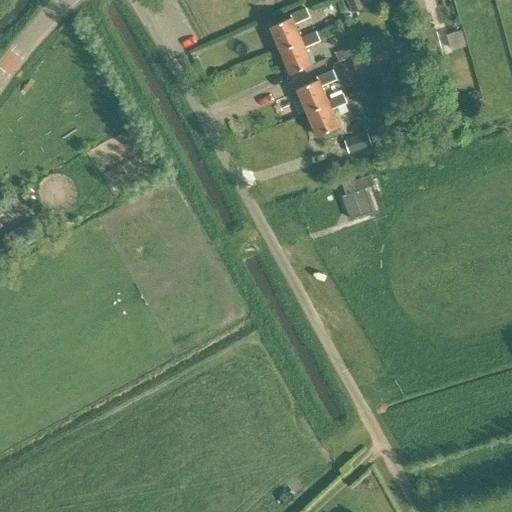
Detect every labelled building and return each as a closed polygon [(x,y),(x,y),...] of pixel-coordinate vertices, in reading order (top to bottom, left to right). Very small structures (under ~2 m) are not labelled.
[(432,29),(423,0),(404,0),(409,14),(412,13),(426,63),(443,58),(434,28),(432,29)] [(291,19),(270,28),(280,52),(302,42),(301,40),(294,25),(310,19),(306,10),(291,17),(291,19)] [(302,42),(280,52),(291,75),(312,66),(305,48),(320,42),(316,33),(301,40),(302,42)] [(388,58),(416,47),(412,36),(384,47),(388,58)] [(388,59),(388,58),(384,47),(352,59),(356,71),(388,59)] [(318,81),(297,90),(307,114),(329,104),(328,102),(321,87),(336,81),(333,72),(317,79),(318,81)] [(329,104),(307,114),(317,138),(339,128),(331,111),(347,104),(343,96),(328,102),(329,104)] [(349,154),(372,147),(368,135),(345,142),(349,154)] [(350,219),(374,210),(366,189),(375,186),(371,176),(345,186),(348,196),(342,198),(350,219)]
